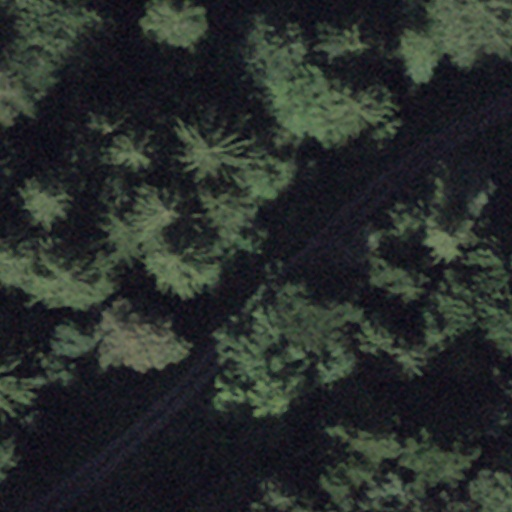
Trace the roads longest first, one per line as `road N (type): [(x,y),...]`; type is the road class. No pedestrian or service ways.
road 1 (track): [(36,511),(117,451),(356,204),(511,101)]
road 2 (trunk): [(72,0),(348,511)]
